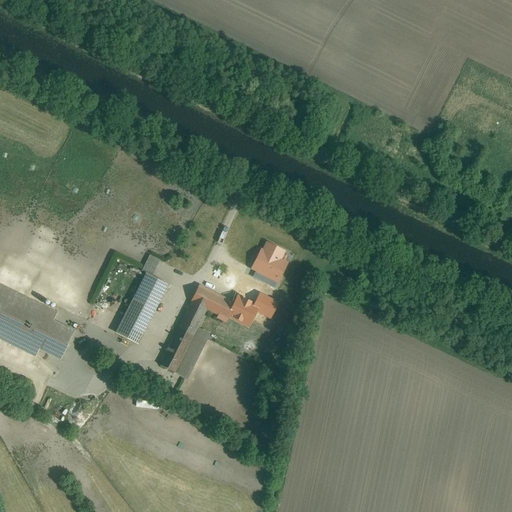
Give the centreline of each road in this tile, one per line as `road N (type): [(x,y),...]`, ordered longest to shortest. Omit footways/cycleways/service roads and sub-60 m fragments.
road 1 (unclassified): [(0,69),(511,322)]
road 2 (unclassified): [(5,0),(511,248)]
